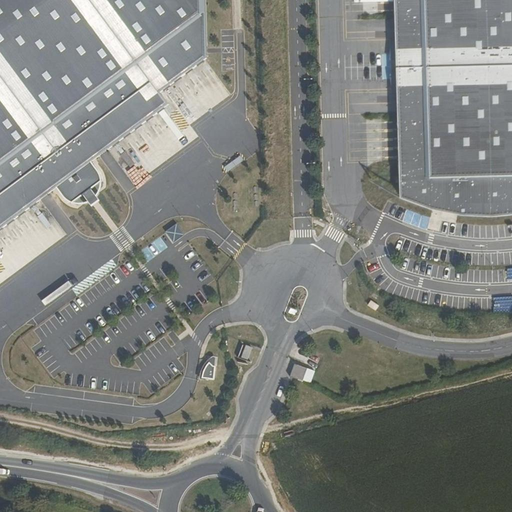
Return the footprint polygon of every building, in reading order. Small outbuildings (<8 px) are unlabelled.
[(0,0),(0,286),(67,236),(42,201),(62,186),(73,197),(87,188),(101,179),(92,163),(105,150),(132,176),(202,137),(193,123),(231,91),(206,59),(206,0),(0,0)] [(511,0),(393,0),(399,196),(411,201),(426,207),(444,211),(459,214),(476,215),(491,215),(507,214),(511,213),(511,0)] [(172,242),(184,235),(177,225),(166,232),(172,242)] [(252,359),(252,347),(241,346),(240,359),(252,359)] [(214,380),(216,364),(205,363),(204,379),(214,380)] [(303,381),(306,368),(294,365),(291,377),(303,381)]
